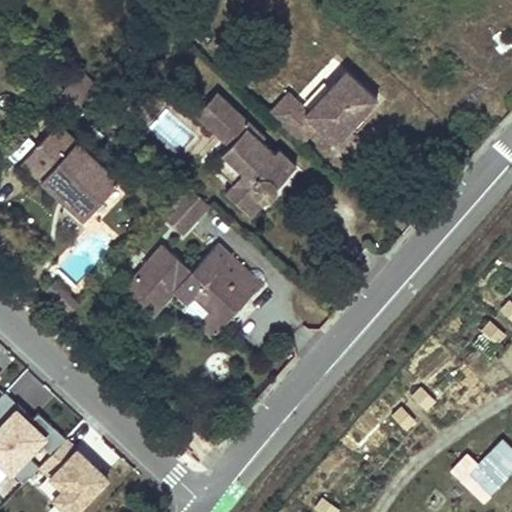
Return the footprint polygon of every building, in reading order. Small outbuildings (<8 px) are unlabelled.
[(27,62),(35,69),(48,55),(40,47),(27,62)] [(333,142),(374,98),(343,69),(302,113),(282,94),(266,112),(299,142),(315,125),(333,142)] [(77,118),(95,98),(88,92),(74,80),(57,99),(77,118)] [(264,135),(216,91),(195,115),(217,135),(221,130),(232,141),(222,152),(243,171),(234,181),(234,182),(226,190),(248,210),(261,194),(272,196),(279,192),(281,185),(279,181),(276,178),(272,176),(278,168),(285,175),(294,164),(278,149),(275,152),(261,139),(264,135)] [(116,182),(55,127),(22,163),(82,219),(116,182)] [(243,171),(222,152),(213,162),(234,181),(243,171)] [(279,181),(285,175),(278,168),(272,176),(276,178),(279,181)] [(208,204),(188,185),(160,214),(180,233),(208,204)] [(248,210),(253,215),(267,199),(261,194),(248,210)] [(210,310),(225,324),(260,286),(216,246),(191,273),(164,247),(123,291),(151,317),(175,291),(188,303),(195,296),(210,310)] [(511,299),(510,297),(501,307),(511,317),(511,299)] [(213,337),(225,324),(210,310),(198,323),(213,337)] [(492,318),(482,328),(499,343),(508,333),(492,318)] [(421,384),(412,394),(429,409),(438,398),(421,384)] [(0,456),(25,481),(38,467),(27,456),(38,444),(45,452),(61,435),(37,412),(32,417),(7,393),(0,399),(0,456)] [(401,403),(392,414),(408,428),(417,418),(401,403)] [(120,458),(92,430),(79,444),(70,435),(42,463),(51,472),(52,471),(83,502),(111,474),(107,471),(120,458)] [(511,441),(504,434),(478,460),(469,451),(452,470),(463,480),(469,474),(492,495),(511,473),(511,441)] [(322,495),(315,507),(322,511),(337,511),(341,507),(322,495)]
